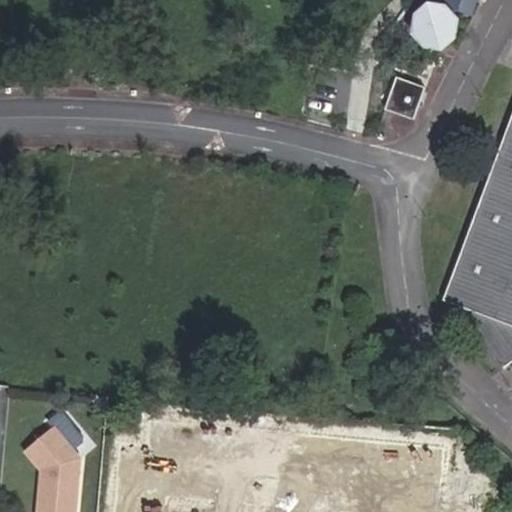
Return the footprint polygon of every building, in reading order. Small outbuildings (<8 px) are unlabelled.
[(439,0),(437,6),(432,7),(426,9),(419,15),(417,20),(416,24),(416,31),(418,36),(422,41),(425,44),(433,47),(440,47),(444,47),(452,41),(456,34),(458,25),(455,17),(452,12),(448,9),(450,4),(461,8),(463,0),(439,0)] [(434,62),(424,58),(418,75),(428,79),(434,62)] [(386,111),(414,121),(425,88),(397,79),(386,111)] [(511,361),(511,123),(446,300),(459,305),(504,367),(511,361)] [(386,124),(383,133),(392,134),(395,127),(386,124)] [(85,511),(91,474),(72,439),(38,458),(50,478),(52,479),(56,488),(54,500),(49,499),(46,511),(85,511)] [(304,460),(250,477),(259,504),(280,498),(284,511),(340,511),(335,496),(317,502),(304,460)]
